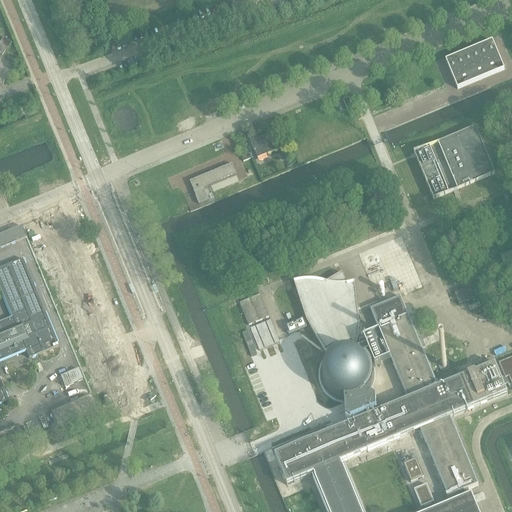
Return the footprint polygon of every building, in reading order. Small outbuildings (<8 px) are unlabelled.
[(4,38),(0,42),(0,55),(2,56),(11,44),(4,38)] [(491,42),(491,43),(448,61),(448,60),(445,61),(457,90),(504,70),(492,42),(491,42)] [(352,107),(349,99),(343,101),(347,110),(352,107)] [(475,127),(414,153),(433,200),(495,174),(475,127)] [(254,152),(254,153),(255,153),(257,159),(283,148),(277,132),(257,140),(255,136),(249,139),(254,152)] [(251,153),(241,157),(243,162),(253,158),(251,153)] [(209,202),(203,189),(236,176),(232,165),(190,182),(199,206),(209,202)] [(46,221),(0,239),(0,436),(12,432),(14,436),(44,423),(43,420),(62,412),(64,415),(117,393),(46,221)] [(511,249),(499,255),(505,269),(511,266),(511,249)] [(347,287),(342,274),(324,284),(320,284),(319,283),(316,283),(314,283),(311,282),(309,282),(306,283),(302,283),(299,284),(296,284),(295,285),(307,321),(326,353),(326,352),(328,351),(330,350),(333,348),(334,347),(336,347),(338,346),(341,345),(342,345),(344,345),(346,345),(348,345),(350,345),(352,345),(354,346),(356,346),(357,338),(360,341),(368,338),(362,322),(358,322),(354,285),(352,286),(350,286),(347,287)] [(483,308),(493,304),(485,283),(475,287),(483,308)] [(474,287),(455,295),(459,306),(478,298),(474,287)] [(344,426),(345,427),(335,431),(332,424),(328,425),(325,427),(328,434),(275,456),(287,486),(314,475),(315,479),(328,511),(478,511),(472,496),(470,497),(468,490),(478,486),(451,419),(507,395),(503,386),(495,365),(492,359),(492,358),(489,359),(478,364),(481,371),(438,388),(400,298),(370,310),(394,367),(393,368),(395,374),(396,374),(408,401),(375,415),(374,412),(376,411),(376,400),(368,394),(369,393),(370,391),(372,389),(373,387),(373,385),(374,383),(375,381),(375,379),(375,376),(375,374),(375,372),(375,370),(374,368),(374,367),(373,366),(373,363),(372,362),(370,359),(369,358),(368,356),(366,354),(364,353),(362,351),(360,350),(359,349),(358,349),(356,348),(353,347),(350,347),(348,347),(345,347),(343,347),(340,347),(338,348),(337,348),(335,349),(333,350),(331,351),(329,353),(327,354),(325,356),(324,358),(323,359),(322,361),(321,363),(320,365),(319,367),(319,369),(319,370),(318,372),(318,373),(318,375),(318,377),(318,378),(319,381),(319,383),(320,385),(320,386),(321,387),(322,389),(323,392),(325,394),(326,395),(328,397),(330,398),(332,400),(334,401),(336,402),(338,402),(339,403),(342,403),(344,404),(344,403),(345,418),(351,422),(354,421),(354,423),(351,425),(350,424),(344,426)] [(303,320),(285,327),(289,336),(307,328),(303,320)] [(248,332),(242,334),(246,344),(252,342),(248,332)] [(365,340),(364,340),(364,341),(369,353),(370,354),(375,368),(378,366),(381,365),(390,361),(391,361),(390,360),(385,348),(385,347),(380,335),(379,334),(371,337),(370,338),(365,340)] [(253,345),(248,347),(252,357),(257,355),(253,345)]
